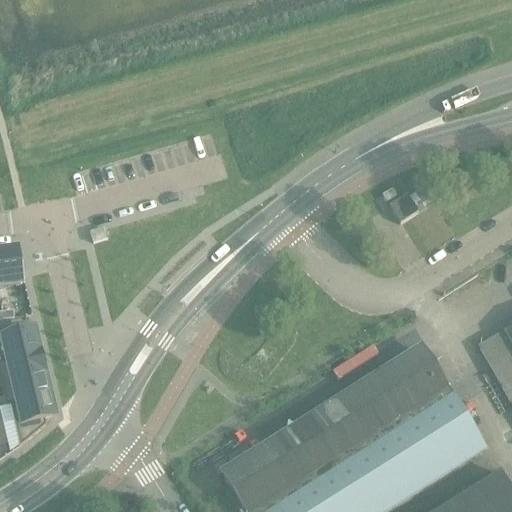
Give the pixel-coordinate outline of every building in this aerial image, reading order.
[(21,0),(32,50),(254,0),(21,0)] [(382,197),(387,205),(397,198),(392,191),(382,197)] [(389,209),(400,225),(400,226),(418,215),(407,197),(389,209)] [(104,231),(90,235),(93,245),(107,241),(104,231)] [(15,251),(0,253),(0,290),(20,287),(15,251)] [(13,313),(1,314),(2,323),(14,321),(13,313)] [(511,406),(511,329),(478,349),(511,406)] [(36,333),(0,341),(0,361),(0,364),(0,363),(0,364),(41,355),(36,333)] [(41,355),(0,364),(0,382),(1,387),(46,376),(41,355)] [(423,355),(223,480),(242,510),(442,385),(423,355)] [(46,376),(1,387),(6,408),(51,397),(46,376)] [(51,397),(6,408),(6,409),(11,408),(21,448),(46,428),(44,422),(56,419),(51,397)] [(454,405),(286,511),(379,511),(481,447),(454,405)] [(511,511),(511,496),(499,476),(498,477),(498,478),(444,511),(511,511)]
